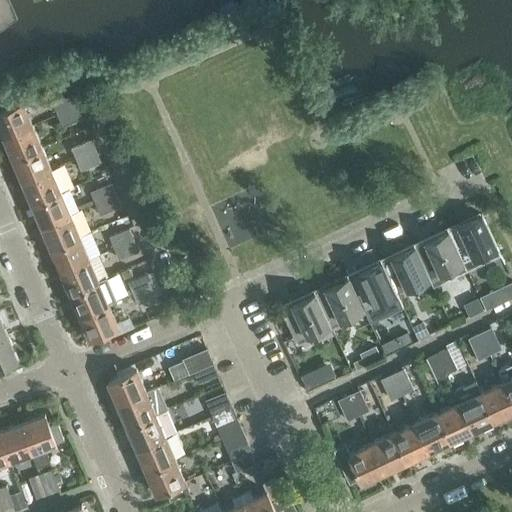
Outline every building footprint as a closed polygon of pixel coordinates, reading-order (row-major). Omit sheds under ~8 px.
[(76,104),(73,96),(73,95),(54,102),(58,112),(76,104)] [(0,128),(3,136),(32,123),(22,100),(0,109),(0,128)] [(76,104),(58,112),(63,125),(81,117),(76,104)] [(32,123),(3,136),(13,158),(42,146),(32,123)] [(95,149),(91,141),(73,148),(76,157),(95,149)] [(42,146),(13,158),(22,180),(51,168),(42,146)] [(95,149),(76,157),(81,170),(100,162),(95,149)] [(22,180),(32,202),(61,190),(51,168),(22,180)] [(114,193),(111,184),(91,192),(95,201),(114,193)] [(61,190),(32,202),(41,224),(70,212),(61,190)] [(114,193),(95,201),(101,213),(119,205),(114,193)] [(70,212),(41,224),(51,247),(80,234),(70,212)] [(447,229),(466,270),(499,254),(480,213),(447,229)] [(133,238),(129,229),(110,236),(114,246),(133,238)] [(414,244),(428,276),(429,276),(433,285),(466,270),(447,229),(414,244)] [(80,234),(51,247),(60,269),(89,256),(80,234)] [(133,238),(114,246),(119,258),(138,251),(133,238)] [(428,276),(414,244),(381,260),(395,291),(428,276)] [(89,256),(60,269),(70,291),(99,279),(89,256)] [(348,275),(362,307),(395,291),(381,260),(348,275)] [(123,276),(132,273),(129,266),(121,270),(123,276)] [(152,282),(148,273),(129,281),(133,290),(152,282)] [(106,275),(99,279),(70,291),(79,313),(108,301),(116,298),(106,275)] [(315,290),(329,322),(362,307),(348,275),(315,290)] [(152,282),(133,290),(138,303),(157,295),(152,282)] [(329,322),(315,290),(281,306),(296,338),(329,322)] [(499,292),(482,300),(485,307),(486,309),(503,301),(499,292)] [(477,296),(466,302),(472,314),(483,308),(477,296)] [(108,301),(79,313),(89,336),(118,324),(108,301)] [(423,321),(412,326),(418,337),(429,332),(423,321)] [(490,354),(501,349),(492,327),(480,332),(490,354)] [(412,341),(408,332),(381,344),(386,353),(412,341)] [(490,354),(480,332),(469,337),(478,359),(490,354)] [(7,334),(0,336),(0,364),(17,357),(16,356),(15,357),(12,349),(13,348),(7,334)] [(207,346),(183,357),(189,372),(193,371),(214,362),(209,351),(209,350),(207,346)] [(375,347),(360,354),(364,362),(379,355),(375,347)] [(447,373),(457,368),(447,348),(437,352),(447,373)] [(447,373),(437,352),(425,358),(435,378),(447,373)] [(214,362),(193,371),(198,383),(219,374),(218,373),(214,362)] [(117,403),(146,390),(136,367),(107,380),(117,403)] [(403,394),(413,389),(409,379),(404,368),(403,369),(393,373),(403,394)] [(319,371),(310,375),(314,385),(323,381),(319,371)] [(403,394),(393,373),(381,379),(390,400),(403,394)] [(511,375),(503,380),(511,399),(511,375)] [(503,380),(481,390),(494,419),(511,410),(511,399),(503,380)] [(117,403),(127,425),(168,408),(158,385),(146,390),(117,403)] [(360,390),(350,395),(359,414),(369,409),(360,390)] [(481,390),(459,400),(473,429),(494,419),(481,390)] [(359,414),(350,395),(338,400),(348,420),(359,414)] [(212,415),(233,407),(228,396),(208,404),(212,415)] [(451,404),(437,410),(451,439),(473,429),(459,400),(457,396),(449,400),(451,404)] [(212,415),(217,427),(237,419),(233,407),(212,415)] [(168,408),(127,425),(136,448),(165,435),(177,430),(168,408)] [(437,410),(415,421),(429,449),(451,439),(437,410)] [(20,420),(32,451),(34,450),(39,465),(52,461),(47,445),(63,439),(57,421),(49,424),(44,412),(20,420)] [(32,451),(20,420),(0,427),(0,433),(9,459),(32,451)] [(415,421),(394,431),(407,460),(429,449),(415,421)] [(231,461),(251,452),(242,429),(221,438),(231,461)] [(394,431),(372,441),(385,470),(407,460),(394,431)] [(0,462),(9,459),(0,433),(0,462)] [(146,470),(175,458),(165,435),(136,448),(146,470)] [(346,442),(334,448),(350,482),(361,477),(363,480),(364,480),(385,470),(372,441),(350,451),(346,442)] [(231,461),(236,472),(256,464),(251,452),(231,461)] [(175,458),(146,470),(156,493),(165,489),(185,480),(175,458)] [(40,473),(47,492),(58,487),(51,469),(40,473)] [(36,495),(47,492),(40,473),(30,477),(36,495)] [(285,475),(274,480),(282,496),(292,491),(285,475)] [(241,494),(249,511),(276,511),(272,501),(282,497),(282,496),(274,480),(273,477),(262,483),(265,490),(253,496),(250,490),(241,494)] [(185,480),(165,489),(169,499),(189,490),(185,480)] [(0,504),(2,510),(14,506),(7,486),(0,488),(0,504)] [(21,490),(10,494),(16,509),(27,505),(21,490)] [(222,511),(249,511),(241,494),(232,498),(235,505),(222,511)] [(58,511),(84,511),(81,503),(58,511)]
